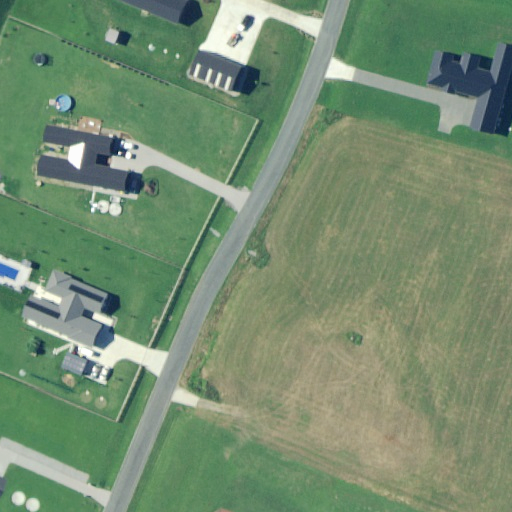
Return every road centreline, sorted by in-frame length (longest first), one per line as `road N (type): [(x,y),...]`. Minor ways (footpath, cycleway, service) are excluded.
road 1 (residential): [(114,511),(200,298),(271,179),(339,0)]
road 2 (unknown): [(236,511),(243,452),(257,436),(300,418)]
